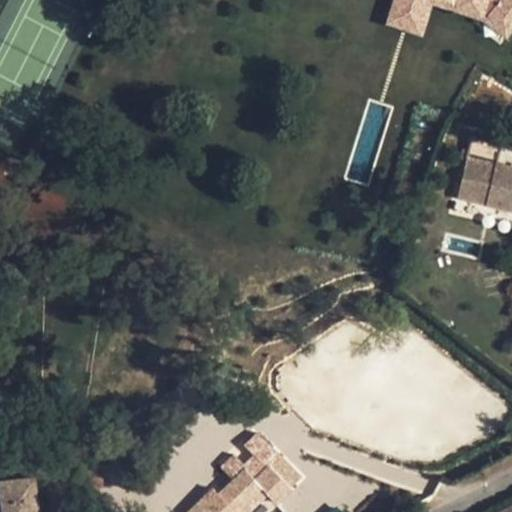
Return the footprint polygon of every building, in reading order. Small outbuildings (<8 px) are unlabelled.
[(456,0),(424,0),(454,9),(456,0)] [(467,74),(462,87),(475,92),(479,79),(467,74)] [(471,138),(457,197),(511,209),(511,166),(495,163),(500,144),(471,138)] [(277,473),(289,463),(278,451),(266,463),(270,466),(277,473)] [(238,511),(263,489),(268,494),(276,502),(302,477),(289,463),(277,473),(270,466),(256,479),(245,469),(200,511),(238,511)] [(34,511),(31,487),(0,490),(0,492),(2,511),(34,511)] [(238,511),(250,511),(268,494),(263,489),(238,511)]
